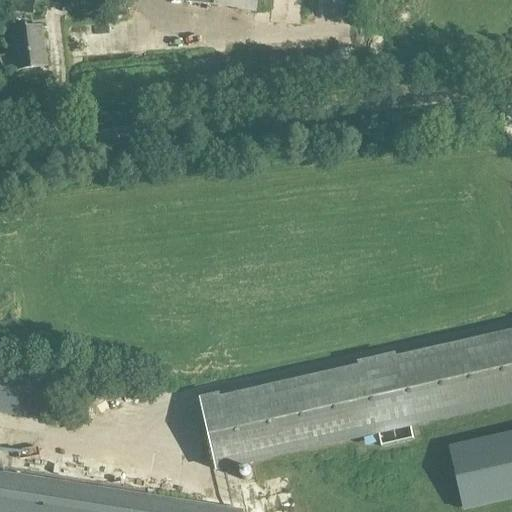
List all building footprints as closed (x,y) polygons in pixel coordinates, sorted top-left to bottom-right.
[(16,0),(72,8),(73,0),(16,0)] [(173,0),(173,2),(257,14),(259,0),(173,0)] [(376,0),(376,13),(395,14),(395,0),(376,0)] [(43,29),(13,33),(18,72),(48,68),(43,29)] [(220,395),(199,400),(216,475),(380,438),(382,448),(413,441),(411,430),(511,407),(511,333),(397,359),(396,355),(358,364),(358,368),(221,399),(220,395)] [(0,415),(48,423),(56,373),(0,364),(0,415)] [(511,435),(448,450),(462,511),(511,499),(511,435)] [(240,511),(0,474),(0,511),(240,511)]
